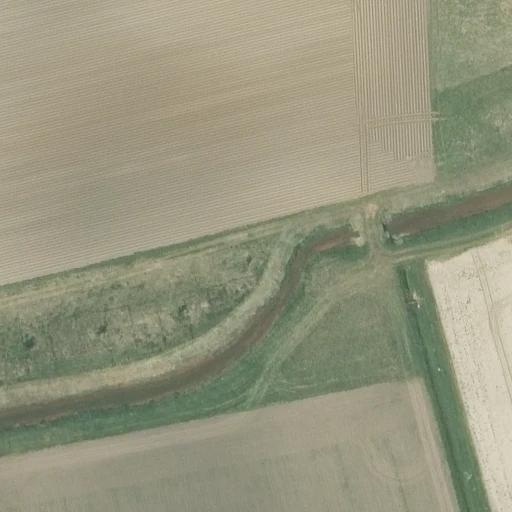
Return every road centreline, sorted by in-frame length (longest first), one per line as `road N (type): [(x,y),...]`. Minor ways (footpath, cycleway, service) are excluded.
road 1 (track): [(0,440),(176,401),(248,359),(316,274),(378,262)]
road 2 (track): [(378,262),(511,224)]
